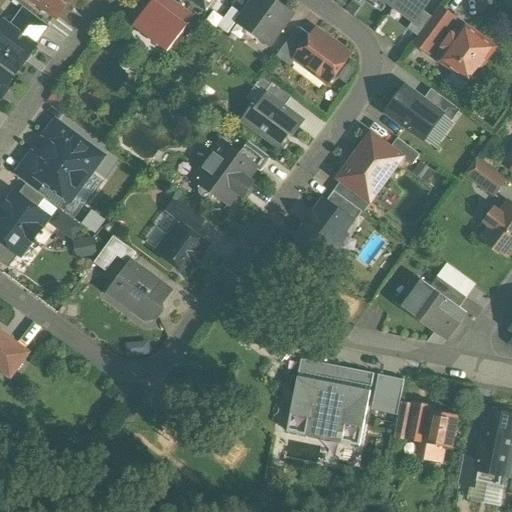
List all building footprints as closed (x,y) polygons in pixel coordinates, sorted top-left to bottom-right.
[(70,0),(33,0),(57,18),(70,0)] [(172,0),(152,0),(153,1),(178,19),(185,9),(177,4),(172,0)] [(192,0),(206,10),(213,0),(192,0)] [(273,0),(254,0),(238,23),(248,30),(245,34),(256,42),(259,38),(269,46),(293,14),(273,0)] [(399,0),(380,0),(393,9),(399,0)] [(430,0),(399,0),(393,9),(413,24),(422,12),(430,0)] [(134,26),(134,28),(168,53),(187,26),(178,19),(153,1),(149,7),(134,26)] [(145,4),(130,24),(134,26),(149,7),(145,4)] [(50,28),(23,8),(9,27),(36,47),(50,28)] [(242,15),(232,8),(218,27),(228,34),(242,15)] [(456,20),(440,8),(432,19),(418,37),(413,44),(423,51),(434,35),(441,40),(456,20)] [(409,30),(418,37),(432,19),(422,12),(413,24),(409,30)] [(9,27),(3,23),(0,27),(0,65),(15,76),(36,47),(9,27)] [(495,46),(465,24),(459,32),(454,28),(440,47),(445,51),(439,59),(469,81),(495,46)] [(298,28),(277,57),(291,67),(296,60),(295,59),(311,38),(298,28)] [(311,38),(295,59),(296,60),(329,84),(350,56),(316,31),(311,38)] [(0,65),(0,95),(15,76),(0,65)] [(291,98),(262,77),(255,87),(267,96),(268,95),(284,107),(291,98)] [(423,101),(406,88),(387,113),(424,141),(442,116),(443,115),(423,101)] [(460,111),(431,90),(423,101),(443,115),(442,116),(452,123),(460,111)] [(284,107),(268,95),(267,96),(258,108),(254,105),(242,122),(278,149),(286,139),(286,138),(289,134),(293,136),(304,122),(284,107)] [(29,153),(13,175),(26,185),(39,194),(44,186),(71,206),(106,157),(54,119),(41,138),(48,143),(37,158),(29,153)] [(391,149),(371,134),(338,179),(341,182),(370,203),(404,158),(391,149)] [(420,156),(398,139),(391,149),(404,158),(413,165),(420,156)] [(271,159),(248,142),(239,155),(257,168),(256,169),(261,173),(271,159)] [(223,143),(196,180),(201,184),(198,188),(199,195),(206,200),(213,199),(216,195),(230,205),(238,194),(243,197),(253,183),(248,179),(256,169),(257,168),(239,155),(223,143)] [(506,180),(477,159),(465,175),(494,196),(506,180)] [(370,203),(341,182),(334,191),(363,213),(370,203)] [(39,194),(26,185),(18,196),(38,210),(46,199),(39,194)] [(363,213),(334,191),(326,203),(352,222),(351,223),(354,225),(363,213)] [(15,194),(0,213),(0,240),(20,255),(22,256),(49,219),(38,210),(18,196),(15,194)] [(206,220),(177,199),(167,213),(181,224),(195,234),(206,220)] [(326,203),(324,201),(315,214),(314,213),(305,225),(306,226),(297,238),(299,239),(318,254),(325,258),(334,246),(337,249),(346,236),(343,234),(351,223),(352,222),(326,203)] [(501,215),(495,210),(486,223),(493,228),(485,238),(507,255),(511,249),(511,206),(510,205),(501,215)] [(195,234),(181,224),(170,239),(164,240),(159,247),(160,252),(158,254),(186,275),(194,266),(196,267),(204,256),(202,254),(209,245),(195,234)] [(136,254),(114,237),(106,248),(117,257),(128,265),(136,254)] [(93,239),(81,241),(85,257),(97,254),(93,239)] [(318,254),(299,239),(292,249),(311,263),(318,254)] [(20,255),(0,240),(0,262),(9,269),(20,255)] [(106,248),(95,264),(106,272),(117,257),(106,248)] [(471,297),(480,284),(450,265),(442,277),(471,297)] [(168,292),(133,266),(112,293),(126,303),(126,307),(128,310),(131,312),(134,313),(138,312),(147,319),(159,317),(157,306),(168,292)] [(431,287),(417,277),(410,287),(412,288),(401,303),(409,309),(408,311),(417,318),(418,316),(448,338),(466,313),(460,308),(431,287)] [(467,299),(438,278),(431,287),(460,308),(467,299)] [(291,351),(261,329),(252,341),(282,363),(291,351)] [(28,354),(0,332),(0,369),(11,377),(28,354)] [(374,374),(301,360),(298,378),(371,392),(374,374)] [(371,392),(298,378),(291,415),(308,418),(305,436),(342,443),(346,426),(363,429),(371,392)] [(401,404),(374,399),(372,409),(399,415),(401,404)] [(413,407),(401,404),(395,437),(406,439),(407,439),(413,407)] [(431,408),(414,404),(413,407),(407,439),(406,439),(423,443),(429,412),(430,412),(431,411),(431,408)] [(458,417),(431,411),(430,412),(429,412),(423,443),(445,447),(445,448),(452,449),(458,417)] [(511,443),(511,415),(488,411),(481,442),(499,446),(510,448),(510,446),(511,446),(511,443)] [(308,418),(291,415),(287,432),(305,436),(308,418)] [(363,429),(346,426),(342,443),(360,447),(363,429)] [(499,446),(481,442),(478,460),(476,466),(505,472),(507,466),(496,464),(499,446)] [(423,443),(420,458),(442,462),(445,448),(445,447),(423,443)] [(510,448),(499,446),(496,464),(507,466),(505,472),(506,472),(506,476),(511,477),(511,446),(510,446),(510,448)] [(478,460),(464,457),(459,484),(473,487),(475,481),(474,481),(476,466),(478,460)] [(505,472),(476,466),(474,481),(475,481),(503,487),(506,476),(506,472),(505,472)]
